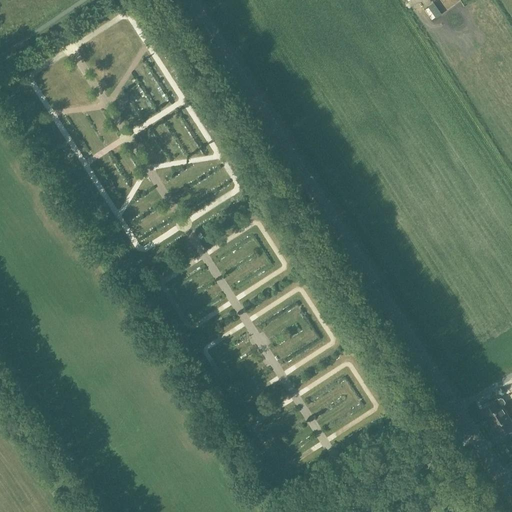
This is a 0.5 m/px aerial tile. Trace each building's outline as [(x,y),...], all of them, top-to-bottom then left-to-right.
[(429,4),(424,7),(431,18),(436,15),(429,4)] [(499,398),(497,400),(497,399),(482,409),(497,434),(511,424),(511,422),(502,407),(505,405),(505,402),(503,399),(499,398)] [(511,431),(503,436),(511,457),(511,431)] [(22,461),(16,465),(20,471),(27,467),(22,461)] [(22,475),(30,497),(43,493),(39,483),(35,484),(30,472),(22,475)] [(333,511),(326,499),(315,506),(318,511),(333,511)]
